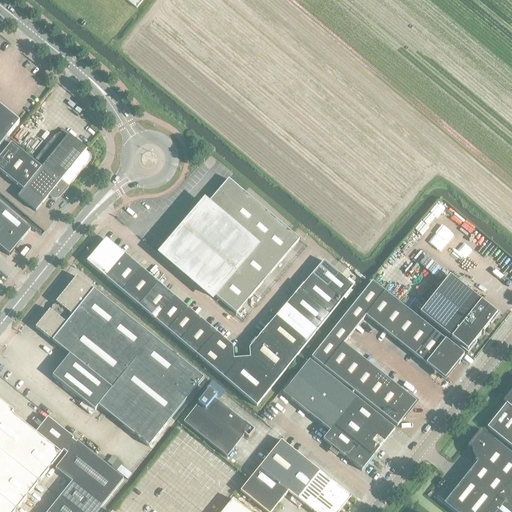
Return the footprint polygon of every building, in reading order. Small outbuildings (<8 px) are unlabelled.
[(125,0),(137,9),(143,0),(125,0)] [(0,147),(19,123),(0,107),(0,147)] [(56,135),(36,160),(69,187),(89,162),(89,160),(90,158),(89,156),(88,155),(88,154),(85,151),(86,150),(69,135),(67,137),(64,134),(64,135),(63,134),(62,134),(61,134),(60,134),(59,134),(58,134),(57,135),(56,136),(56,135)] [(0,158),(0,172),(3,175),(21,152),(11,144),(0,158)] [(3,175),(13,183),(31,161),(21,152),(3,175)] [(60,198),(69,187),(36,160),(35,160),(43,167),(41,169),(23,191),(18,197),(36,212),(48,196),(52,199),(52,198),(54,199),(56,199),(58,199),(59,198),(60,198)] [(13,183),(23,191),(41,169),(31,161),(13,183)] [(228,180),(207,205),(231,225),(252,200),(228,180)] [(252,200),(231,225),(220,237),(244,257),(276,220),(252,200)] [(205,203),(184,228),(210,250),(220,237),(231,225),(207,205),(205,203)] [(0,204),(0,248),(9,256),(8,256),(9,257),(31,231),(0,204)] [(276,220),(244,257),(268,277),(299,240),(276,220)] [(161,255),(187,277),(210,250),(184,228),(161,255)] [(187,277),(211,297),(244,257),(220,237),(210,250),(187,277)] [(86,263),(122,293),(142,270),(120,251),(106,240),(86,263)] [(236,314),(268,277),(244,257),(211,297),(212,298),(214,296),(236,314)] [(312,276),(326,288),(338,274),(323,262),(312,276)] [(142,270),(122,293),(139,307),(158,284),(142,270)] [(338,274),(326,288),(342,301),(353,287),(338,274)] [(299,291),(329,317),(342,301),(326,288),(312,276),(299,291)] [(419,315),(467,352),(497,315),(449,277),(419,315)] [(58,305),(55,309),(129,369),(135,361),(186,401),(203,380),(77,278),(56,303),(58,305)] [(372,283),(342,320),(355,330),(366,317),(372,322),(391,298),(372,283)] [(139,307),(156,321),(175,298),(158,284),(139,307)] [(299,291),(286,306),(317,332),(329,317),(299,291)] [(175,298),(156,321),(168,332),(187,309),(175,298)] [(403,308),(391,298),(372,322),(384,332),(403,308)] [(286,306),(276,317),(307,344),(317,332),(286,306)] [(415,317),(403,308),(384,332),(396,341),(415,317)] [(129,369),(55,309),(52,313),(50,311),(36,329),(69,356),(52,377),(95,411),(98,407),(129,369)] [(199,319),(187,309),(168,332),(180,342),(199,319)] [(307,344),(276,317),(263,332),(295,359),(307,344)] [(427,327),(415,317),(396,341),(408,351),(427,327)] [(199,319),(180,342),(197,356),(216,333),(199,319)] [(312,359),(324,369),(343,345),(355,330),(342,320),(312,359)] [(439,336),(427,327),(408,351),(420,360),(439,336)] [(275,384),(295,359),(263,332),(249,349),(250,359),(250,363),(275,384)] [(216,333),(197,356),(224,379),(234,367),(233,360),(234,360),(233,347),(216,333)] [(451,346),(439,336),(420,360),(432,370),(451,346)] [(324,369),(336,378),(355,354),(343,345),(324,369)] [(464,356),(451,346),(432,370),(435,372),(434,374),(435,375),(436,374),(445,380),(457,364),(459,365),(460,364),(458,363),(464,356)] [(336,378),(348,388),(367,364),(355,354),(336,378)] [(224,379),(256,407),(275,384),(250,363),(250,359),(234,360),(233,360),(234,367),(224,379)] [(98,407),(149,448),(186,401),(135,361),(129,369),(98,407)] [(283,394),(296,405),(323,372),(309,362),(283,394)] [(348,388),(360,398),(380,374),(367,364),(348,388)] [(314,419),(340,386),(323,372),(296,405),(314,419)] [(360,398),(372,407),(392,383),(380,374),(360,398)] [(372,407),(384,417),(403,393),(392,383),(372,407)] [(330,432),(335,426),(346,413),(356,399),(340,386),(314,419),(330,432)] [(184,423),(227,458),(244,436),(248,439),(255,431),(247,425),(215,400),(217,398),(209,391),(198,406),(184,423)] [(511,448),(511,391),(503,403),(506,405),(487,428),(511,448)] [(403,393),(384,417),(397,427),(402,420),(404,421),(405,420),(403,419),(416,403),(408,396),(409,395),(408,394),(407,395),(403,393)] [(384,443),(395,430),(356,399),(346,413),(384,443)] [(0,422),(3,425),(11,414),(13,412),(0,401),(0,422)] [(335,426),(374,456),(384,443),(346,413),(335,426)] [(0,422),(0,444),(19,421),(11,414),(3,425),(0,422)] [(48,419),(36,434),(61,455),(65,450),(68,453),(55,470),(72,483),(102,507),(124,480),(77,442),(76,444),(72,441),(73,439),(48,419)] [(19,421),(0,444),(0,447),(15,460),(36,434),(19,421)] [(362,471),(374,456),(335,426),(330,432),(323,440),(362,471)] [(486,511),(496,500),(506,487),(511,480),(511,455),(481,430),(468,447),(472,450),(476,460),(475,462),(477,463),(444,504),(453,511),(486,511)] [(0,496),(17,510),(61,455),(36,434),(15,460),(0,447),(0,496)] [(285,490),(307,462),(281,441),(259,469),(285,490)] [(307,462),(285,490),(288,492),(288,493),(296,499),(319,471),(307,462)] [(288,492),(285,490),(259,469),(250,480),(279,504),(288,493),(288,492)] [(319,471),(296,499),(312,511),(338,511),(351,497),(319,471)] [(265,511),(272,511),(279,504),(250,480),(240,492),(265,511)] [(98,511),(102,507),(72,483),(60,498),(77,511),(98,511)] [(496,500),(511,511),(511,491),(506,487),(496,500)] [(0,511),(15,511),(17,510),(0,496),(0,511)] [(77,511),(60,498),(48,511),(77,511)] [(247,511),(233,500),(223,511),(247,511)] [(511,511),(496,500),(486,511),(511,511)]
